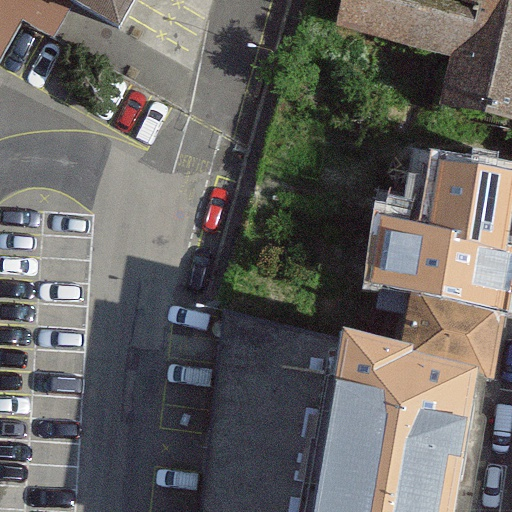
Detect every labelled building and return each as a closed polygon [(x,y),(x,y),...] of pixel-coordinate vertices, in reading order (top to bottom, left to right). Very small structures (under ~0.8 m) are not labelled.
[(68,0),(0,0),(0,47),(19,13),(52,31),(68,0)] [(70,0),(120,27),(134,0),(70,0)] [(511,0),(346,0),(340,30),(454,54),(442,107),(511,122),(511,0)] [(503,249),(511,198),(511,176),(441,164),(428,236),(503,249)] [(511,261),(511,250),(503,249),(428,236),(382,228),(371,288),(414,295),(504,310),(511,261)] [(493,373),(504,310),(414,295),(404,358),(475,370),(493,373)] [(313,511),(340,342),(227,318),(204,511),(313,511)] [(404,358),(340,342),(313,511),(449,511),(475,370),(404,358)]
